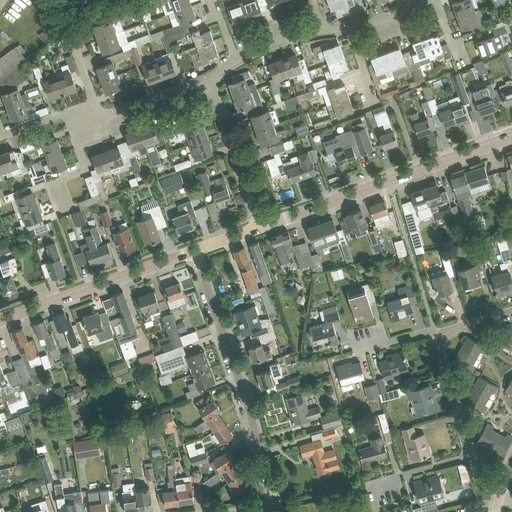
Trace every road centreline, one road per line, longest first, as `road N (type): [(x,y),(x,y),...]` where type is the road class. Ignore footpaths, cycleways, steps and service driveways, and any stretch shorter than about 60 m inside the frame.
road 1 (unclassified): [(276,506),(195,250)]
road 2 (tertiary): [(261,227),(511,137)]
road 3 (tertiary): [(0,321),(195,250)]
road 4 (unclassified): [(261,227),(208,79)]
road 5 (unclassified): [(468,456),(439,353),(442,336)]
